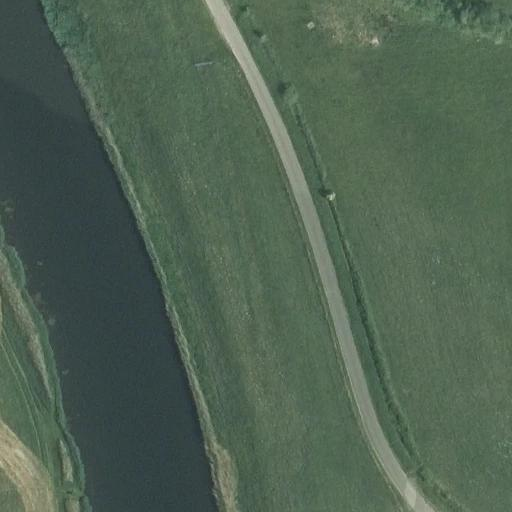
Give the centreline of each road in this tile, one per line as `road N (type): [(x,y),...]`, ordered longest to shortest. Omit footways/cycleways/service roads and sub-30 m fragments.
road 1 (unclassified): [(421,511),(395,475),(256,92),(201,0)]
road 2 (secondary): [(431,0),(511,138)]
